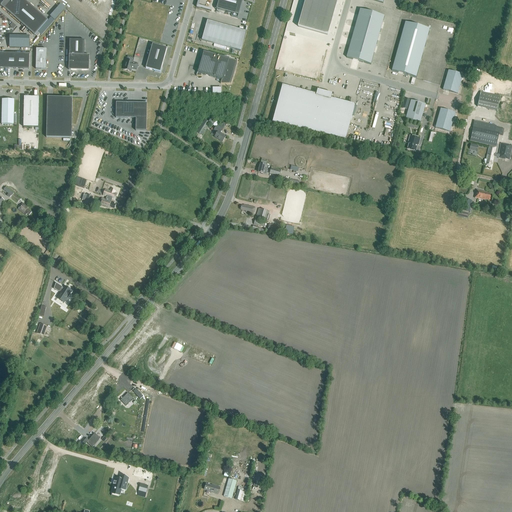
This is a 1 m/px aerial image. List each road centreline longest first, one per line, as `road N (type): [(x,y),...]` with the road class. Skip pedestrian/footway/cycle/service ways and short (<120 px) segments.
road 1 (unclassified): [(0,501),(47,421),(160,282),(216,178),(212,161),(168,129),(168,86)]
road 2 (primary): [(145,325),(227,192),(284,0)]
road 3 (unclassified): [(22,511),(79,419),(184,289)]
road 4 (track): [(511,183),(250,124)]
road 5 (primary): [(145,325),(53,439),(11,511)]
road 6 (unclassified): [(348,0),(329,67),(462,103)]
road 7 (unclassified): [(168,86),(0,82)]
road 8 (track): [(131,318),(0,230)]
